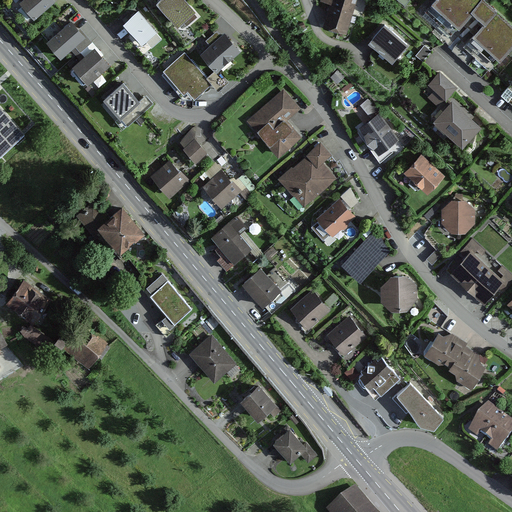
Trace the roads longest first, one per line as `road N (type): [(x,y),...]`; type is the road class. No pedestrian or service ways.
road 1 (primary): [(352,454),(0,39)]
road 2 (residential): [(352,454),(305,484),(269,479),(0,221)]
road 3 (residential): [(315,96),(413,256),(478,328),(511,352)]
road 4 (residential): [(77,0),(183,116),(211,114),(273,57)]
road 5 (residential): [(511,500),(415,439),(381,445),(358,461)]
